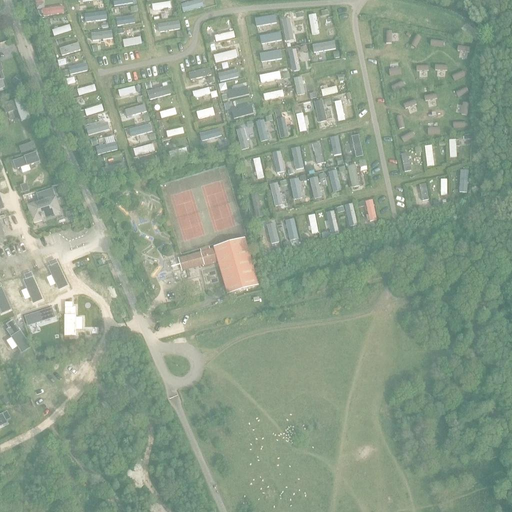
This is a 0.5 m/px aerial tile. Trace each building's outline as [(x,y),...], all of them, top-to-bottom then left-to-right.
[(200,1),(186,5),(187,11),(202,7),(200,1)] [(170,2),(152,5),(153,11),(170,8),(170,2)] [(42,10),(43,17),(64,14),(63,7),(42,10)] [(138,17),(119,20),(120,26),(139,23),(138,17)] [(179,22),(158,25),(159,32),(180,29),(179,22)] [(48,32),(50,38),(67,34),(65,28),(48,32)] [(471,32),(478,38),(482,34),(475,28),(471,32)] [(108,32),(90,34),(90,41),(102,40),(102,43),(106,42),(106,39),(109,39),(108,32)] [(214,36),(216,42),(235,38),(233,32),(214,36)] [(420,38),(415,35),(410,44),(414,47),(420,38)] [(140,38),(123,41),(124,48),(142,44),(140,38)] [(55,52),(57,59),(78,52),(76,46),(67,49),(66,45),(58,48),(59,51),(55,52)] [(214,56),(215,63),(238,57),(236,50),(214,56)] [(277,54),(259,57),(260,63),(264,62),(264,65),(267,64),(267,62),(279,59),(277,54)] [(69,66),(71,76),(86,72),(85,67),(78,68),(77,65),(75,65),(75,64),(69,66)] [(210,69),(189,73),(190,81),(211,76),(210,69)] [(465,75),(462,70),(453,75),(455,80),(465,75)] [(219,76),(220,82),(237,78),(236,72),(219,76)] [(279,72),(260,76),(261,83),(280,79),(279,72)] [(404,86),(401,81),(391,86),(394,91),(404,86)] [(78,89),(80,95),(95,91),(94,85),(78,89)] [(134,87),(118,91),(120,97),(136,93),(134,87)] [(171,88),(153,94),(155,100),(173,94),(171,88)] [(192,92),(194,98),(203,96),(204,99),(209,98),(208,95),(210,94),(209,88),(192,92)] [(468,93),(466,88),(456,92),(458,97),(468,93)] [(229,94),(231,100),(248,96),(247,90),(235,93),(234,90),(230,91),(230,94),(229,94)] [(282,90),(269,93),(270,99),(283,96),(282,90)] [(22,98),(2,105),(5,113),(16,110),(20,122),(29,119),(22,98)] [(416,105),(414,100),(404,104),(406,109),(416,105)] [(319,123),(327,121),(321,101),(314,103),(319,123)] [(85,111),(87,117),(103,111),(102,105),(85,111)] [(139,106),(124,110),(126,118),(136,115),(136,117),(139,116),(138,114),(141,113),(139,106)] [(213,108),(196,113),(198,119),(209,117),(209,118),(212,117),(211,116),(214,115),(213,108)] [(175,109),(160,113),(162,119),(176,115),(175,109)] [(401,117),(396,118),(399,129),(404,127),(401,117)] [(282,118),(276,119),(280,139),(286,138),(284,125),(286,124),(285,119),(282,120),(282,118)] [(94,128),(96,134),(111,130),(109,124),(94,128)] [(256,125),(261,143),(267,141),(262,124),(256,125)] [(144,126),(129,130),(130,135),(137,134),(138,136),(146,134),(144,126)] [(183,128),(166,132),(168,138),(184,134),(183,128)] [(237,132),(241,148),(247,147),(244,137),(248,136),(247,130),(243,131),(237,132)] [(213,131),(198,135),(200,141),(215,136),(213,131)] [(402,137),(404,142),(414,137),(411,132),(402,137)] [(96,149),(98,156),(115,152),(114,146),(107,147),(106,144),(99,145),(100,149),(96,149)] [(153,145),(133,150),(135,157),(139,156),(139,158),(142,157),(142,155),(148,153),(148,155),(155,154),(153,145)] [(186,148),(169,153),(170,159),(188,154),(186,148)] [(280,152),(273,154),(278,173),(284,171),(280,152)] [(35,153),(12,161),(14,170),(38,162),(35,153)] [(253,159),(258,179),(264,177),(259,158),(253,159)] [(103,176),(125,171),(123,164),(108,167),(108,164),(105,165),(106,168),(101,169),(103,176)] [(278,183),(270,185),(274,207),(282,206),(278,183)] [(420,193),(417,194),(418,204),(429,202),(426,185),(419,187),(420,193)] [(251,195),(257,219),(263,217),(258,193),(251,195)] [(41,217),(42,219),(60,213),(55,198),(28,206),(31,214),(33,213),(35,217),(41,217)] [(295,220),(288,222),(293,245),(300,244),(295,220)] [(268,226),(274,246),(280,244),(275,224),(268,226)] [(227,295),(259,286),(245,238),(213,247),(214,248),(207,250),(206,248),(201,249),(201,251),(199,252),(200,255),(183,259),(186,269),(203,264),(203,267),(218,263),(227,295)] [(71,303),(65,303),(65,336),(75,336),(75,308),(71,308),(71,303)] [(7,332),(1,333),(3,353),(10,352),(7,332)]
